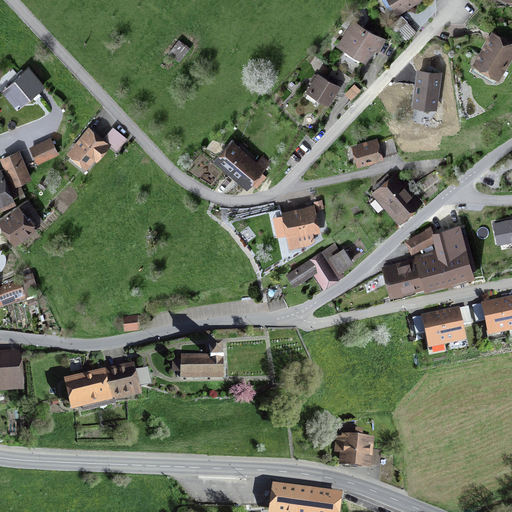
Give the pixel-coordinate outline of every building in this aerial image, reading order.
[(395,7),(398,12),(417,0),(382,0),(389,11),(395,7)] [(406,41),(416,32),(401,16),(390,26),(406,41)] [(346,45),(365,57),(378,37),(354,22),(349,31),(350,38),(346,45)] [(179,46),(186,39),(176,29),(168,36),(179,46)] [(511,45),(493,35),(476,62),(499,76),(511,53),(511,45)] [(451,40),(454,57),(471,54),(467,37),(451,40)] [(43,86),(28,68),(19,76),(20,78),(4,92),(17,107),(43,86)] [(309,91),(328,102),(337,87),(319,76),(309,91)] [(346,93),(351,99),(359,90),(354,85),(346,93)] [(114,128),(105,140),(116,150),(126,138),(114,128)] [(89,131),(71,152),(86,165),(94,155),(96,157),(106,145),(89,131)] [(383,157),(397,152),(393,138),(379,142),(383,157)] [(51,139),(31,149),(37,163),(58,153),(51,139)] [(354,147),(359,163),(380,157),(376,141),(354,147)] [(231,145),(219,159),(248,184),(261,169),(263,170),(269,163),(262,157),(254,166),(231,145)] [(18,152),(2,158),(13,184),(29,178),(18,152)] [(1,176),(0,176),(0,207),(11,203),(1,176)] [(396,219),(416,202),(392,176),(373,193),(377,197),(371,202),(379,212),(385,206),(396,219)] [(0,218),(0,222),(3,227),(5,225),(16,240),(31,229),(30,227),(40,219),(27,199),(0,218)] [(312,208),(286,214),(288,225),(292,224),(294,234),(296,233),(298,246),(308,244),(313,240),(311,230),(316,229),(312,208)] [(511,219),(494,223),(498,242),(511,238),(511,219)] [(436,239),(440,254),(402,265),(402,266),(399,267),(400,268),(386,272),(393,296),(427,286),(426,283),(482,268),(479,259),(467,262),(460,236),(466,234),(464,225),(435,233),(437,238),(436,239)] [(437,238),(435,233),(431,226),(426,229),(427,231),(408,240),(413,250),(436,239),(437,238)] [(342,272),(340,269),(351,262),(344,251),(339,250),(334,244),(288,274),(293,283),(316,269),(325,283),(342,272)] [(0,286),(0,300),(1,302),(17,297),(18,300),(28,297),(28,298),(34,296),(33,293),(35,293),(34,289),(24,291),(20,279),(0,286)] [(283,297),(280,284),(264,288),(268,301),(283,297)] [(511,300),(501,302),(506,329),(511,328),(511,300)] [(491,333),(506,329),(501,302),(473,308),(476,322),(488,319),(491,333)] [(472,323),(469,309),(441,315),(446,342),(462,339),(459,325),(472,323)] [(125,327),(139,326),(138,315),(123,316),(125,327)] [(446,342),(441,315),(413,320),(416,334),(428,332),(431,345),(446,342)] [(210,356),(174,356),(173,377),(224,377),(223,345),(210,345),(210,356)] [(0,385),(23,383),(21,356),(0,357),(0,385)] [(134,367),(102,374),(108,398),(139,390),(134,367)] [(108,398),(102,374),(68,383),(73,406),(108,398)] [(370,440),(345,437),(343,462),(368,465),(370,440)] [(337,511),(339,496),(278,488),(275,511),(285,511),(337,511)]
